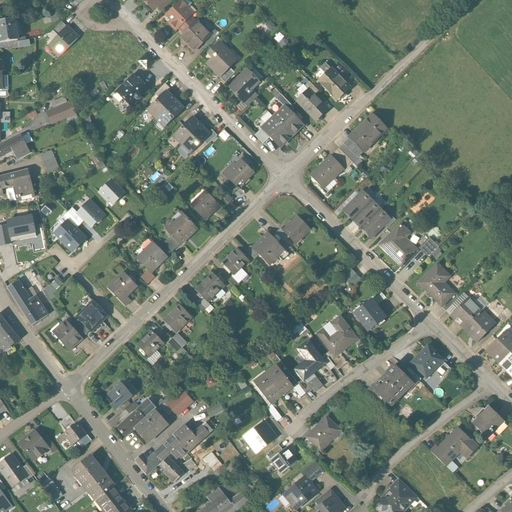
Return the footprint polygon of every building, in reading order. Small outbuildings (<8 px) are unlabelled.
[(141,0),(153,12),(158,7),(161,10),(171,0),(141,0)] [(188,6),(181,0),(180,0),(167,14),(171,18),(167,21),(175,29),(178,27),(183,32),(195,19),(191,14),(192,13),(186,7),(188,6)] [(58,13),(50,15),(51,22),(59,20),(58,13)] [(18,37),(15,16),(0,18),(0,39),(0,42),(19,40),(18,37)] [(211,33),(195,19),(183,32),(178,37),(194,51),(203,41),(211,33)] [(60,34),(68,26),(63,21),(55,29),(60,34)] [(79,37),(68,26),(60,34),(49,45),(61,56),(79,37)] [(25,36),(25,39),(29,39),(36,37),(40,36),(38,29),(24,32),(25,36)] [(211,33),(203,41),(208,46),(219,35),(214,30),(211,33)] [(25,39),(19,40),(19,47),(30,46),(29,39),(25,39)] [(19,40),(0,42),(1,49),(19,47),(19,40)] [(239,59),(220,41),(209,51),(214,56),(207,63),(221,77),(230,68),(239,59)] [(138,61),(146,69),(155,61),(146,53),(138,61)] [(334,70),(343,80),(347,76),(338,66),(334,70)] [(230,68),(221,77),(225,82),(234,72),(230,68)] [(319,81),(337,100),(350,88),(343,80),(334,70),(332,68),(319,81)] [(259,82),(248,70),(230,88),(246,105),(257,95),(252,89),(259,82)] [(148,88),(134,75),(117,92),(132,105),(137,100),(139,100),(142,97),(142,94),(148,88)] [(294,86),(304,96),(310,91),(305,85),(300,80),(294,86)] [(310,91),(314,96),(318,92),(309,82),(305,85),(310,91)] [(159,96),(165,90),(168,87),(165,84),(155,93),(159,96)] [(175,99),(165,90),(159,96),(147,109),(156,118),(175,99)] [(314,96),(310,91),(304,96),(297,102),(316,122),(328,110),(314,96)] [(284,106),(290,112),(294,108),(282,95),(278,99),(284,106)] [(52,102),(55,108),(68,103),(65,96),(52,102)] [(184,108),(175,99),(156,118),(165,127),(177,114),(184,108)] [(77,115),(72,102),(68,103),(55,108),(47,111),(52,125),(77,115)] [(290,112),(284,106),(273,116),(290,134),(301,123),(290,112)] [(387,129),(372,114),(349,137),(364,152),(387,129)] [(201,125),(192,116),(173,135),(182,144),(201,125)] [(290,134),(273,116),(261,128),(270,137),(278,146),(290,134)] [(210,133),(201,125),(182,144),(191,153),(204,140),(210,133)] [(270,137),(261,128),(254,134),(263,143),(270,137)] [(212,131),(210,133),(204,140),(208,144),(217,135),(212,131)] [(21,137),(9,144),(13,151),(17,160),(30,153),(21,137)] [(364,152),(349,137),(344,143),(358,158),(364,152)] [(358,158),(344,143),(338,149),(352,163),(357,167),(362,161),(358,158)] [(0,157),(13,151),(9,144),(0,147),(0,157)] [(338,149),(331,156),(342,168),(345,170),(352,163),(338,149)] [(52,152),(40,157),(48,174),(60,169),(52,152)] [(342,168),(331,156),(310,176),(313,179),(322,188),(342,168)] [(249,171),(239,160),(224,174),(238,189),(252,175),(249,171)] [(102,162),(97,165),(101,171),(103,169),(104,172),(107,171),(102,162)] [(151,168),(143,176),(146,180),(150,175),(155,179),(159,175),(151,168)] [(28,170),(12,174),(15,186),(19,200),(35,196),(28,170)] [(12,174),(0,177),(0,196),(3,196),(2,189),(15,186),(12,174)] [(125,194),(112,180),(100,191),(113,205),(125,194)] [(370,199),(361,190),(342,211),(351,220),(370,199)] [(190,206),(205,220),(220,205),(205,191),(190,206)] [(228,204),(232,200),(223,191),(219,195),(228,204)] [(380,208),(370,199),(351,220),(360,229),(380,208)] [(105,216),(89,200),(77,212),(85,220),(92,228),(105,216)] [(69,212),(80,224),(85,220),(77,212),(74,208),(69,212)] [(389,217),(380,208),(360,229),(370,238),(382,224),(389,217)] [(67,220),(75,229),(80,224),(69,212),(64,217),(67,220)] [(196,228),(183,214),(166,230),(171,235),(179,244),(196,228)] [(32,216),(7,221),(8,225),(12,244),(37,238),(32,216)] [(310,229),(296,216),(282,230),(288,236),(295,243),(310,229)] [(389,217),(382,224),(387,228),(395,220),(391,216),(389,217)] [(75,229),(67,220),(53,233),(71,252),(73,253),(86,240),(75,229)] [(409,232),(399,222),(377,243),(400,266),(417,250),(404,237),(409,232)] [(8,225),(0,226),(0,246),(12,244),(8,225)] [(280,228),(276,233),(284,241),(288,236),(282,230),(280,228)] [(280,244),(267,232),(252,248),(258,254),(269,264),(284,248),(280,244)] [(413,243),(418,248),(427,238),(421,233),(413,243)] [(179,244),(171,235),(164,242),(172,251),(179,244)] [(429,238),(419,248),(428,257),(429,256),(432,254),(437,249),(438,247),(434,243),(429,238)] [(284,241),(280,244),(284,248),(290,254),(293,250),(284,241)] [(167,256),(154,243),(137,260),(148,271),(151,273),(167,256)] [(258,254),(252,248),(250,246),(246,250),(254,258),(258,254)] [(247,259),(237,249),(222,264),(232,275),(240,267),(247,259)] [(449,275),(436,261),(435,262),(416,281),(441,305),(451,295),(453,293),(442,282),(449,275)] [(232,275),(231,276),(239,283),(247,275),(240,267),(232,275)] [(348,281),(356,273),(351,268),(343,276),(348,281)] [(155,278),(151,273),(148,271),(141,277),(148,285),(155,278)] [(137,285),(123,272),(107,289),(125,307),(133,299),(127,294),(137,285)] [(224,285),(212,273),(195,289),(203,297),(207,301),(224,285)] [(353,287),(361,279),(356,273),(348,281),(353,287)] [(231,276),(227,280),(235,287),(239,283),(231,276)] [(51,285),(53,286),(56,290),(62,283),(58,279),(51,285)] [(346,285),(341,280),(335,286),(340,290),(346,285)] [(32,299),(22,282),(10,289),(33,325),(48,315),(36,296),(32,299)] [(44,292),(49,300),(57,296),(58,292),(56,290),(53,286),(44,292)] [(385,298),(381,293),(373,300),(376,304),(385,298)] [(452,304),(455,307),(466,297),(462,293),(456,300),(452,304)] [(451,295),(441,305),(446,310),(452,304),(456,300),(451,295)] [(207,301),(203,297),(197,303),(207,314),(213,308),(207,301)] [(480,311),(466,297),(455,307),(449,313),(463,327),(480,311)] [(373,300),(371,298),(354,311),(369,330),(386,317),(376,304),(373,300)] [(106,315),(94,301),(77,317),(79,319),(89,330),(90,330),(106,315)] [(192,318),(180,305),(164,320),(176,333),(177,332),(192,318)] [(494,325),(480,311),(463,327),(477,342),(489,331),(494,325)] [(20,340),(0,314),(0,343),(6,351),(20,340)] [(356,340),(338,316),(316,332),(330,351),(333,356),(339,352),(356,340)] [(489,331),(493,335),(505,322),(501,318),(494,325),(489,331)] [(75,323),(85,334),(89,330),(79,319),(75,323)] [(70,324),(67,321),(54,333),(58,339),(60,340),(59,342),(61,344),(63,344),(70,351),(83,338),(82,337),(70,324)] [(70,324),(82,337),(85,334),(75,323),(73,321),(70,324)] [(295,326),(299,334),(306,329),(302,322),(295,326)] [(486,350),(498,362),(511,348),(511,341),(509,338),(511,336),(505,330),(496,340),(486,350)] [(163,343),(152,332),(138,346),(148,357),(163,343)] [(176,333),(172,337),(181,346),(182,348),(188,342),(177,332),(176,333)] [(482,346),(486,350),(496,340),(492,336),(482,346)] [(181,346),(172,337),(167,342),(176,351),(181,346)] [(323,361),(306,339),(296,347),(304,358),(291,368),(301,380),(302,380),(311,372),(324,363),(323,361)] [(443,358),(428,344),(411,362),(426,376),(443,358)] [(511,348),(498,362),(511,375),(511,348)] [(325,354),(327,358),(335,367),(337,370),(347,363),(339,352),(333,356),(330,351),(325,354)] [(324,363),(330,371),(335,367),(327,358),(323,361),(324,363)] [(410,365),(403,358),(399,362),(407,369),(410,365)] [(292,386),(275,364),(264,373),(281,395),(292,387),(292,386)] [(412,383),(394,367),(374,389),(382,397),(392,405),(412,383)] [(302,380),(310,390),(313,394),(322,386),(311,372),(302,380)] [(281,395),(264,373),(253,381),(270,404),(281,395)] [(296,384),(305,394),(310,390),(302,380),(301,380),(296,384)] [(133,394),(121,382),(107,394),(114,401),(110,404),(115,410),(118,407),(126,400),(133,394)] [(292,386),(292,387),(300,398),(305,394),(296,384),(292,386)] [(382,397),(374,389),(371,386),(367,390),(378,401),(382,397)] [(193,402),(182,390),(166,404),(173,411),(177,416),(193,402)] [(153,406),(156,409),(158,410),(161,408),(166,403),(161,399),(153,406)] [(125,438),(134,429),(155,410),(156,409),(153,406),(147,400),(116,428),(125,438)] [(126,400),(118,407),(122,411),(130,404),(126,400)] [(133,403),(127,408),(130,413),(137,407),(133,403)] [(173,411),(166,404),(166,403),(161,408),(168,416),(173,411)] [(282,420),(270,404),(266,407),(278,423),(282,420)] [(504,420),(490,406),(473,424),(488,438),(504,420)] [(169,425),(155,410),(134,429),(148,444),(169,425)] [(59,423),(66,431),(75,424),(69,416),(59,423)] [(341,431),(328,417),(307,438),(316,446),(320,451),(341,431)] [(205,421),(191,433),(199,442),(213,430),(205,421)] [(264,422),(244,437),(257,454),(277,439),(264,422)] [(86,435),(76,423),(75,424),(66,431),(56,439),(60,443),(67,438),(73,446),(86,435)] [(183,425),(171,437),(187,454),(199,442),(191,433),(183,425)] [(478,447),(458,428),(439,448),(453,460),(460,451),(468,458),(478,447)] [(41,439),(34,431),(18,443),(33,461),(49,449),(41,439)] [(41,439),(49,449),(53,454),(57,451),(45,436),(41,439)] [(171,437),(155,452),(163,460),(167,456),(170,453),(177,460),(178,458),(180,460),(187,454),(171,437)] [(316,446),(307,438),(302,442),(311,451),(316,446)] [(271,460),(283,451),(279,446),(267,455),(271,460)] [(453,460),(439,448),(437,446),(431,453),(446,467),(453,460)] [(283,451),(271,460),(281,474),(297,462),(287,449),(283,451)] [(163,460),(155,452),(148,458),(144,454),(135,461),(148,475),(159,465),(163,460)] [(212,452),(204,459),(221,481),(229,474),(212,452)] [(21,469),(11,455),(0,462),(0,469),(3,474),(12,488),(27,477),(21,469)] [(87,492),(95,503),(114,488),(90,456),(71,471),(87,492)] [(167,456),(163,460),(159,465),(165,471),(163,472),(174,483),(185,473),(178,467),(167,456)] [(178,467),(185,473),(196,467),(191,459),(178,467)] [(305,476),(310,482),(323,471),(319,466),(315,461),(302,473),(305,476)] [(25,465),(21,469),(27,477),(29,479),(33,476),(25,465)] [(36,476),(41,483),(46,479),(41,473),(36,476)] [(3,474),(0,476),(0,480),(5,487),(8,491),(12,488),(3,474)] [(310,482),(305,476),(284,494),(297,509),(318,491),(310,482)] [(63,496),(48,477),(46,479),(41,483),(39,484),(53,503),(63,496)] [(405,511),(418,499),(399,480),(381,498),(379,499),(376,502),(376,505),(376,507),(381,511),(405,511)] [(229,486),(223,491),(230,500),(240,491),(237,488),(233,491),(229,486)] [(104,511),(122,499),(114,488),(95,503),(102,511),(104,511)] [(223,491),(221,488),(208,498),(211,501),(206,505),(207,507),(200,511),(234,511),(238,510),(230,500),(223,491)] [(318,506),(333,494),(330,490),(315,502),(318,506)] [(0,491),(0,511),(5,511),(12,508),(0,491)] [(240,491),(230,500),(238,510),(248,501),(240,491)] [(340,511),(345,508),(333,494),(318,506),(311,511),(340,511)] [(122,499),(104,511),(129,511),(131,511),(122,499)] [(511,511),(511,501),(502,511),(503,511),(511,511)]
